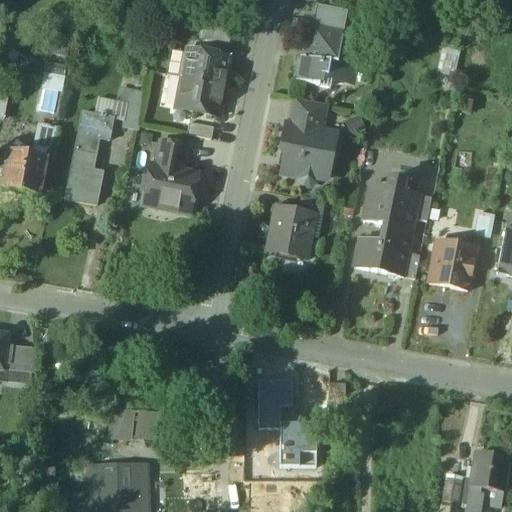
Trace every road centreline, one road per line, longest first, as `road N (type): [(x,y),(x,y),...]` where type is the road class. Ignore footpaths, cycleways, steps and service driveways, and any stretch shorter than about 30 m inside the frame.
road 1 (residential): [(208,340),(271,0)]
road 2 (residential): [(511,391),(208,340)]
road 3 (residential): [(208,340),(0,302)]
